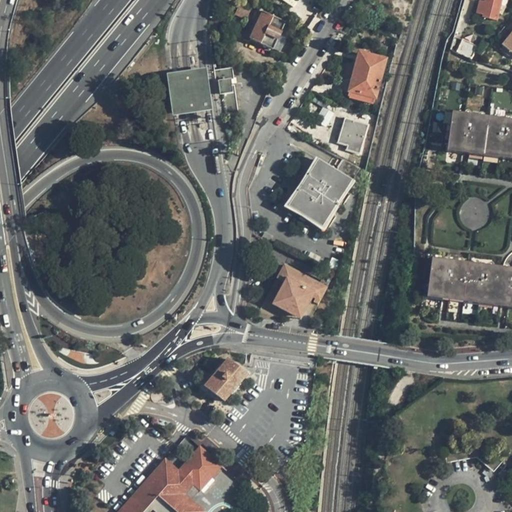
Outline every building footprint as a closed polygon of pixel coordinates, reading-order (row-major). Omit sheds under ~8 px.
[(511,0),(482,0),(479,15),(485,17),(484,20),(499,24),(504,0),(511,0)] [(242,3),(236,16),(246,21),(252,7),(242,3)] [(251,38),(250,40),(280,53),(291,28),(285,25),(285,23),(258,11),(253,20),(253,19),(245,35),(251,38)] [(505,47),(502,51),(511,58),(511,56),(511,36),(504,47),(505,47)] [(463,41),(458,54),(473,61),(479,49),(463,41)] [(353,76),(357,77),(363,54),(359,53),(353,76)] [(379,88),(390,91),(393,82),(381,78),(386,60),(363,54),(357,77),(353,76),(349,91),(376,98),(377,94),(379,88)] [(166,75),(172,117),(200,113),(211,111),(205,69),(193,71),(166,75)] [(230,69),(214,71),(215,82),(220,81),(226,127),(232,126),(231,114),(235,113),(230,80),(232,80),(230,69)] [(390,91),(379,88),(377,94),(388,97),(390,91)] [(376,98),(349,91),(347,97),(374,105),(376,98)] [(323,109),(316,121),(325,126),(332,114),(323,109)] [(511,119),(455,112),(450,148),(511,157),(511,119)] [(359,155),(368,126),(345,119),(338,143),(348,146),(346,151),(359,155)] [(379,142),(385,124),(376,121),(371,136),(374,136),(372,140),(379,142)] [(318,160),(288,206),(322,228),(351,182),(318,160)] [(511,268),(434,258),(428,296),(511,307),(511,268)] [(320,283),(286,265),(278,280),(285,283),(275,305),(296,317),(305,315),(313,298),(321,302),(328,287),(324,285),(326,281),(322,279),(320,283)] [(228,360),(205,386),(224,403),(247,376),(228,360)] [(203,511),(185,495),(194,485),(200,491),(221,467),(200,448),(178,472),(166,460),(120,511),(203,511)]
